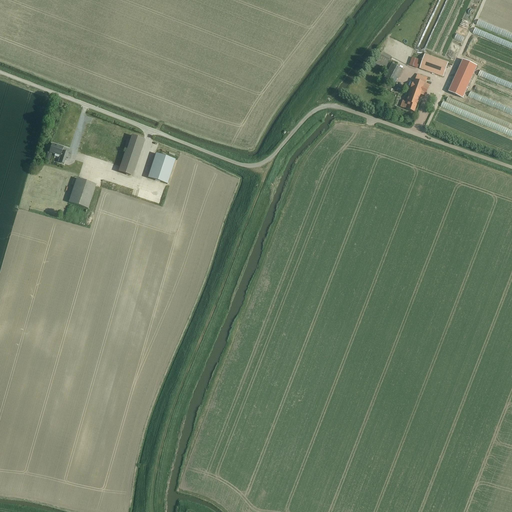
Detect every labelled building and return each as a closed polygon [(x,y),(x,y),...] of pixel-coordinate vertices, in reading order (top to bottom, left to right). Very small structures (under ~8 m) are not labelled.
[(448,63),(425,54),(419,69),(443,77),(448,63)] [(462,61),(448,93),(461,99),(476,67),(462,61)] [(390,85),(399,67),(392,64),(383,81),(390,85)] [(411,88),(406,102),(405,102),(402,108),(407,110),(414,112),(421,95),(426,97),(430,85),(414,80),(413,83),(411,88)] [(124,150),(125,151),(118,172),(132,177),(145,140),(132,136),(130,141),(127,140),(124,150)] [(60,156),(58,162),(64,164),(68,152),(62,151),(63,148),(52,144),(49,152),(60,156)] [(167,185),(175,160),(156,154),(148,179),(167,185)] [(77,179),(69,203),(88,209),(96,185),(77,179)] [(166,194),(143,187),(140,195),(164,202),(166,194)]
